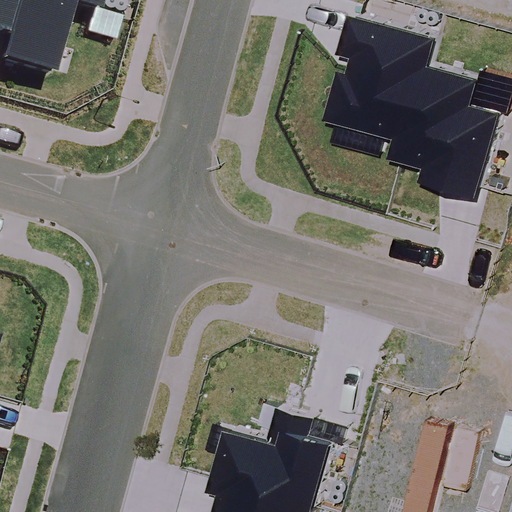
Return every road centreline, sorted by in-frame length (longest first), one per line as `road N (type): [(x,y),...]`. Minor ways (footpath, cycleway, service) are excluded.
road 1 (residential): [(163,224),(469,316)]
road 2 (residential): [(163,224),(81,511)]
road 3 (residential): [(225,0),(163,224)]
road 4 (residential): [(0,179),(163,224)]
